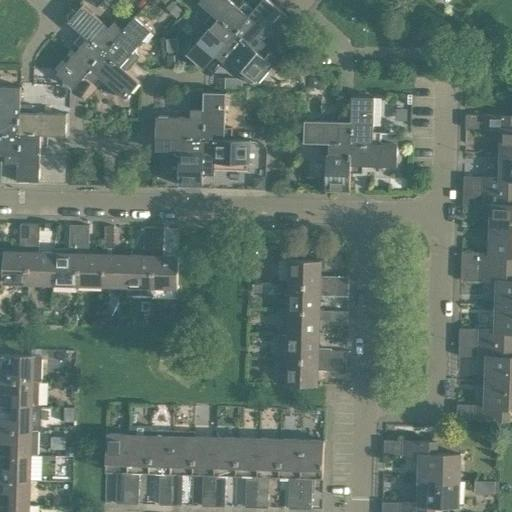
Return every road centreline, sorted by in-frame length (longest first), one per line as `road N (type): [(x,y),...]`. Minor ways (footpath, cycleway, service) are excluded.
road 1 (residential): [(0,199),(369,208)]
road 2 (residential): [(363,396),(436,398),(443,210)]
road 3 (residential): [(363,396),(369,208)]
road 4 (residential): [(443,210),(445,78)]
